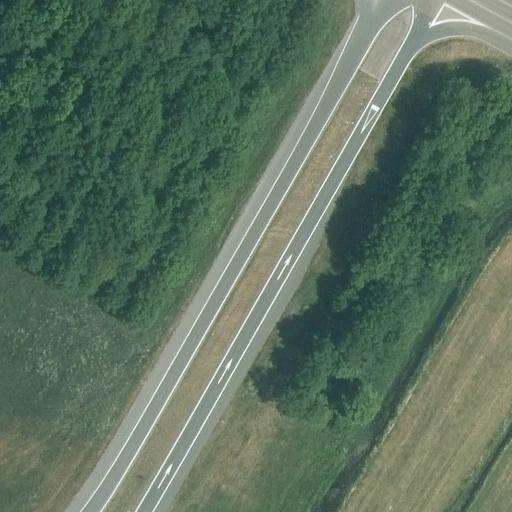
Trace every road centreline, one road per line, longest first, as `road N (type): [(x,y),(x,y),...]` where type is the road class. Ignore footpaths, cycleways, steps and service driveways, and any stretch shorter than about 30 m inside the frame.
road 1 (motorway): [(387,0),(96,511)]
road 2 (motorway): [(145,511),(436,0)]
